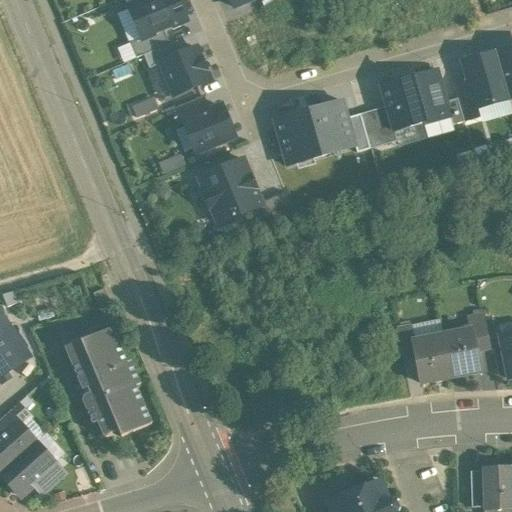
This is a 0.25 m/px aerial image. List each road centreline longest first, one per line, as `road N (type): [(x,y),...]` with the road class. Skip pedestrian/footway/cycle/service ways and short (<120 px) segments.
road 1 (residential): [(13,0),(214,476)]
road 2 (residential): [(511,20),(242,97),(201,0)]
road 3 (residential): [(214,476),(396,427)]
road 4 (track): [(0,282),(120,248)]
